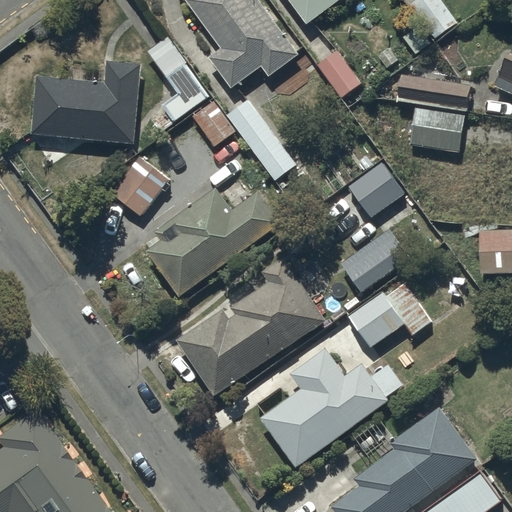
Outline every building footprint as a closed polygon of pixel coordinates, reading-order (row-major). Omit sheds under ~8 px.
[(210,54),(232,85),(262,63),(270,73),(300,51),(262,0),(188,0),(222,45),(210,54)] [(292,0),(308,21),(336,0),(292,0)] [(460,20),(445,0),(411,0),(410,1),(436,37),(460,20)] [(164,102),(175,118),(210,94),(169,37),(150,50),(179,91),(164,102)] [(379,55),(388,66),(398,58),(389,46),(379,55)] [(318,63),(343,96),(362,82),(338,49),(318,63)] [(511,49),(496,83),(511,90),(511,49)] [(38,73),(32,131),(135,141),(143,60),(108,57),(106,79),(38,73)] [(468,109),(472,82),(402,71),(398,98),(468,109)] [(276,178),(297,162),(249,97),(228,113),(276,178)] [(194,114),(216,145),(237,129),(215,99),(194,114)] [(411,143),(460,150),(466,112),(417,105),(411,143)] [(511,148),(478,146),(473,210),(511,212),(511,148)] [(115,192),(141,214),(170,178),(144,157),(115,192)] [(350,184),(373,215),(406,191),(383,160),(350,184)] [(55,188),(41,197),(53,215),(80,196),(68,179),(65,181),(59,173),(49,180),(55,188)] [(147,248),(181,294),(283,220),(259,188),(233,207),(217,185),(156,229),(162,237),(147,248)] [(343,262),(363,289),(410,254),(390,227),(343,262)] [(511,227),(480,228),(481,266),(511,265),(511,227)] [(216,393),(328,318),(285,255),(263,270),(270,279),(232,305),(236,312),(231,315),(224,306),(178,337),(216,393)] [(350,314),(372,345),(406,322),(414,333),(433,320),(406,282),(388,294),(384,290),(350,314)] [(262,416),(297,465),(390,398),(388,395),(404,383),(390,362),(373,374),(364,361),(347,373),(327,346),(292,372),(303,387),(262,416)] [(0,511),(112,511),(36,406),(0,432),(0,440),(3,444),(0,446),(0,511)] [(333,505),(338,511),(403,511),(479,457),(441,406),(392,441),(397,447),(356,477),(361,484),(333,505)] [(422,511),(484,511),(503,499),(482,469),(422,511)]
